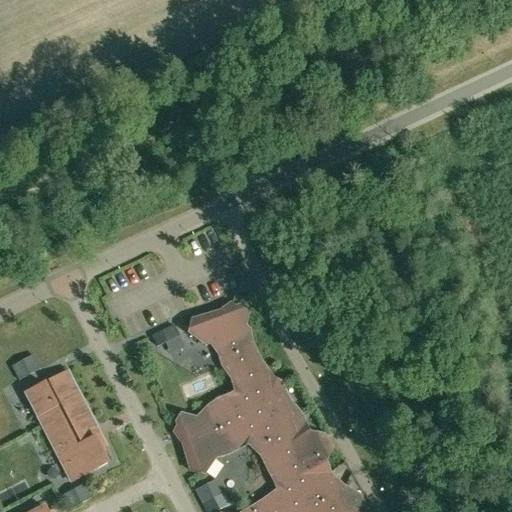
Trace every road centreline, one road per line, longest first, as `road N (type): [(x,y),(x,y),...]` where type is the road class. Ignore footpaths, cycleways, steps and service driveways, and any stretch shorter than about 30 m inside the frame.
road 1 (track): [(0,204),(459,0)]
road 2 (residential): [(379,511),(283,337),(228,208)]
road 3 (residential): [(68,281),(167,477)]
